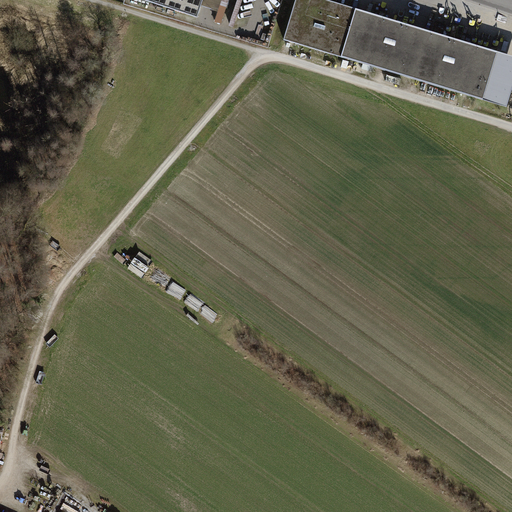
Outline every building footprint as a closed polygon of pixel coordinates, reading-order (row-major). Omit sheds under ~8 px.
[(138,0),(200,19),(202,11),(205,0),(138,0)] [(205,0),(202,11),(211,14),(218,16),(223,0),(205,0)] [(223,0),(218,16),(215,26),(221,28),(229,0),(223,0)] [(237,0),(228,30),(234,32),(244,0),(237,0)] [(297,0),(284,43),(506,111),(511,92),(511,60),(335,6),(337,0),(297,0)] [(54,193),(48,199),(54,204),(60,197),(54,193)] [(129,254),(125,259),(133,265),(137,261),(129,254)] [(41,385),(34,384),(31,394),(38,396),(41,385)]
